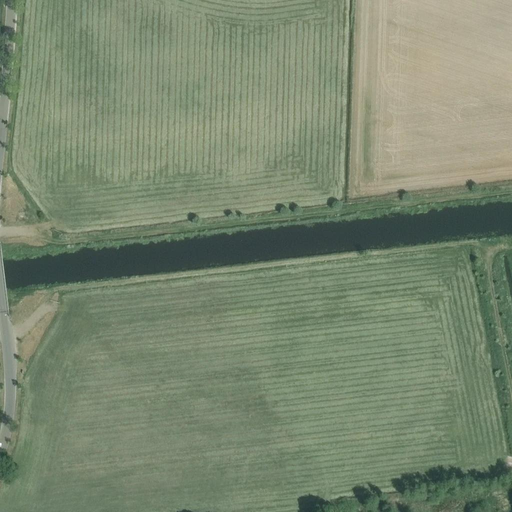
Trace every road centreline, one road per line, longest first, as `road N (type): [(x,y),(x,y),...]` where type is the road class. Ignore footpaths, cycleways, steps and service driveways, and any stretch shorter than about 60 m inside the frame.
road 1 (tertiary): [(0,451),(9,384),(0,296)]
road 2 (track): [(511,365),(486,245)]
road 3 (tertiary): [(0,122),(9,0)]
